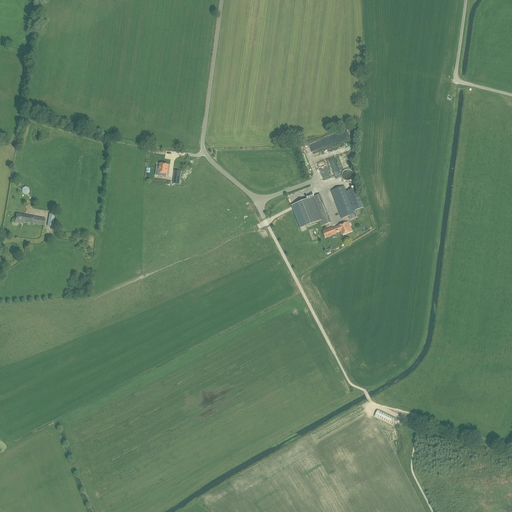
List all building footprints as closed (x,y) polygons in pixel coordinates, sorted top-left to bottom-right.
[(159,164),(158,173),(166,174),(168,165),(159,164)] [(346,191),(345,191),(344,186),(331,191),(341,219),(354,214),(353,211),(365,206),(357,187),(347,191),(346,191)] [(320,194),(312,197),(321,220),(323,226),(331,223),(320,194)] [(319,221),(321,220),(312,197),(291,205),(300,228),(319,221)] [(22,222),(34,224),(44,225),(45,219),(33,216),(17,214),(15,222),(22,223),(22,222)] [(53,227),(56,215),(49,214),(47,226),(53,227)] [(338,226),(333,227),(322,231),(325,238),(331,236),(335,234),(335,233),(340,231),(342,235),(352,231),(348,222),(338,226)] [(398,420),(377,410),(374,416),(395,427),(398,420)]
